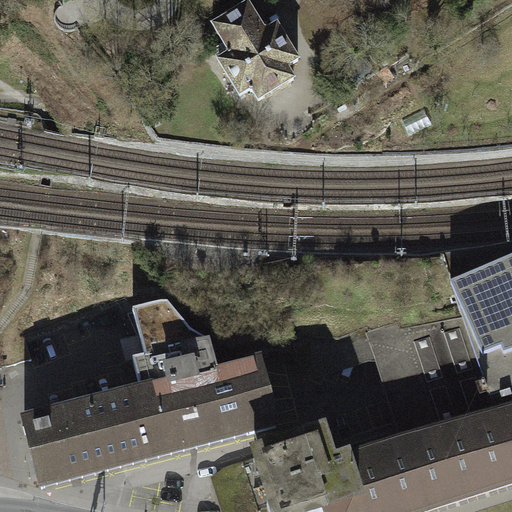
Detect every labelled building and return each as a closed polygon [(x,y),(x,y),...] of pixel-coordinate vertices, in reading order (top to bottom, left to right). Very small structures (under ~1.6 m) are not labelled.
[(264,102),(302,78),(294,66),(306,59),(281,21),(270,28),(252,0),(250,0),(213,24),(232,52),(219,60),(243,98),(256,89),(264,102)] [(511,256),(451,281),(466,317),(493,409),(511,402),(511,256)] [(179,345),(205,339),(191,333),(168,304),(132,311),(144,356),(132,360),(138,385),(163,379),(160,365),(182,360),(179,345)] [(367,332),(375,361),(400,438),(493,409),(466,317),(401,330),(399,323),(367,332)] [(305,382),(375,361),(367,332),(340,338),(299,334),(301,342),(294,345),(305,382)] [(35,491),(280,427),(261,357),(216,369),(209,338),(205,339),(179,345),(182,360),(160,365),(163,379),(138,385),(16,417),(35,491)] [(511,402),(493,409),(400,438),(349,455),(363,500),(326,511),(437,511),(511,488),(511,402)] [(326,511),(363,500),(349,455),(348,452),(334,456),(324,425),(246,449),(250,460),(266,511),(326,511)] [(266,511),(250,460),(225,468),(212,478),(222,511),(266,511)]
